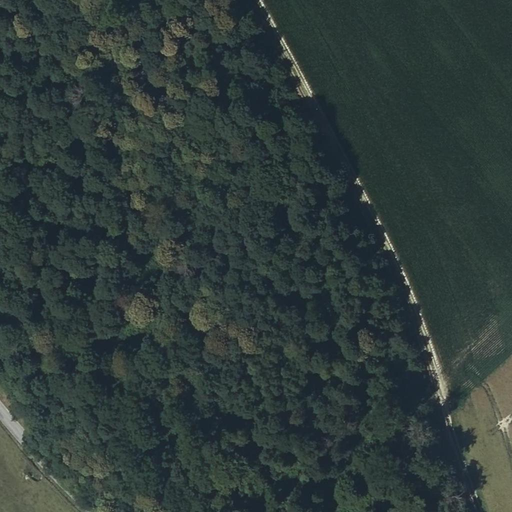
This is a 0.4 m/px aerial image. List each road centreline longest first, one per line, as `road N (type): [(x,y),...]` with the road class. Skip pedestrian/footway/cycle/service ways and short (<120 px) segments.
road 1 (track): [(479,511),(387,254),(253,0)]
road 2 (unclassified): [(0,411),(92,511)]
